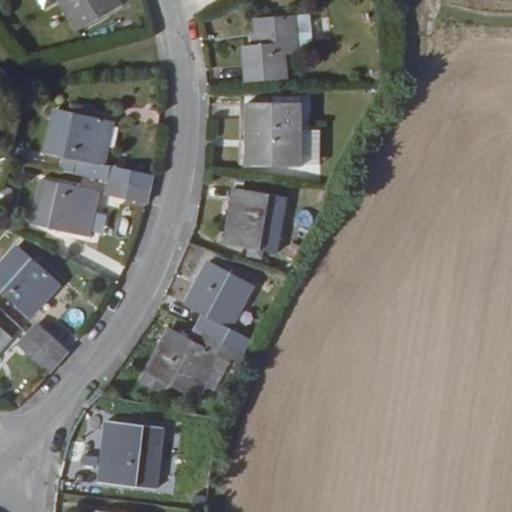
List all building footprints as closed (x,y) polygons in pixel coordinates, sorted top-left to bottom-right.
[(120,6),(116,0),(58,0),(76,30),(120,6)] [(284,78),(282,53),(297,52),(294,13),(255,18),(257,45),(243,47),(246,82),(284,78)] [(310,51),(306,13),(294,13),(297,52),(310,51)] [(259,139),(258,167),(298,168),(299,130),(285,129),(285,105),(246,104),(245,138),(259,139)] [(54,108),(44,153),(99,165),(109,120),(54,108)] [(147,189),(149,177),(110,168),(107,181),(147,189)] [(39,180),(29,224),(42,227),(40,234),(53,238),(55,230),(84,236),(93,193),(39,180)] [(147,189),(107,181),(104,194),(144,202),(147,189)] [(232,188),(222,244),(248,249),(246,257),(259,260),(261,251),(274,254),(283,198),(232,188)] [(17,245),(0,264),(0,292),(27,317),(59,282),(17,245)] [(229,328),(251,286),(206,262),(184,304),(199,313),(211,319),(204,332),(241,352),(248,338),(229,328)] [(204,332),(211,319),(199,313),(192,326),(204,332)] [(65,351),(36,325),(27,335),(56,361),(65,351)] [(193,397),(216,354),(234,364),(241,352),(204,332),(192,326),(185,339),(170,331),(147,374),(193,397)] [(0,327),(0,347),(10,336),(0,327)] [(56,361),(27,335),(19,344),(48,370),(56,361)] [(106,420),(98,482),(154,489),(161,426),(106,420)]
